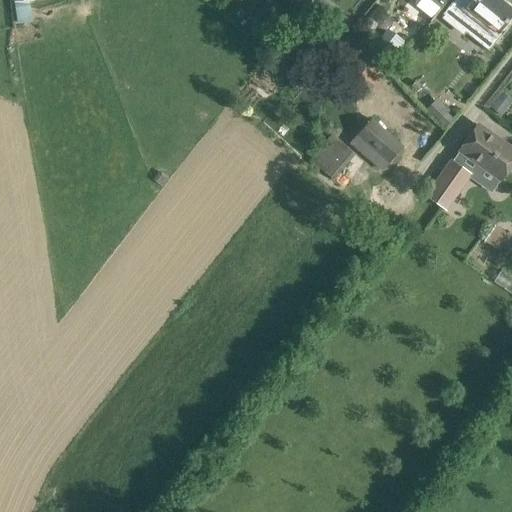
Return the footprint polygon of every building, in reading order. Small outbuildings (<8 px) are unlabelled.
[(324,0),(312,0),(307,7),(317,15),(327,2),(324,0)] [(419,0),(436,13),(447,0),(419,0)] [(453,0),(443,14),(489,51),(501,35),(497,32),(511,14),(511,8),(501,0),(453,0)] [(344,15),(334,28),(344,36),(354,23),(344,15)] [(393,56),(399,47),(389,38),(373,59),(388,71),(397,60),(393,56)] [(351,77),(370,92),(380,79),(362,64),(351,77)] [(436,99),(426,110),(439,122),(450,111),(436,99)] [(402,146),(387,133),(370,119),(350,143),(368,158),(375,150),(388,162),(402,146)] [(511,161),(511,149),(494,136),(477,125),(459,150),(500,179),(511,161)] [(331,178),(352,152),(331,136),(310,161),(331,178)] [(470,174),(468,173),(452,161),(427,196),(446,209),(470,174)] [(485,241),(505,254),(511,243),(511,237),(496,226),(485,241)]
